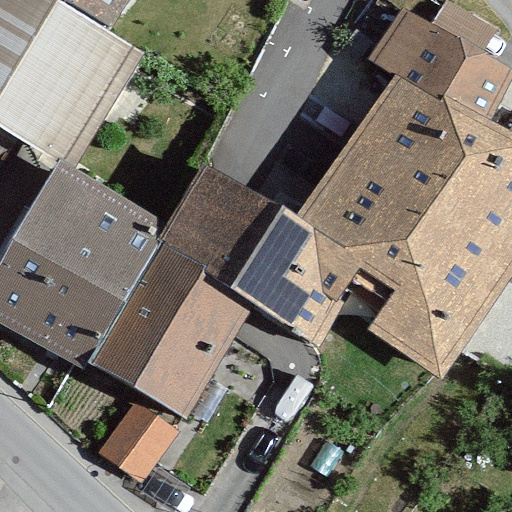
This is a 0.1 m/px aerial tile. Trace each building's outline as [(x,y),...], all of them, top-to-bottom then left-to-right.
[(0,0),(0,132),(81,182),(153,64),(114,39),(48,0),(0,0)] [(48,0),(114,39),(137,0),(48,0)] [(209,174),(167,245),(250,300),(313,334),(358,262),(405,293),(380,328),(438,365),(511,259),(511,141),(477,122),(504,76),(408,20),(386,58),(408,75),(294,230),(209,174)] [(167,245),(59,182),(0,278),(0,313),(93,360),(167,245)] [(250,300),(167,245),(93,360),(185,411),(250,300)]
